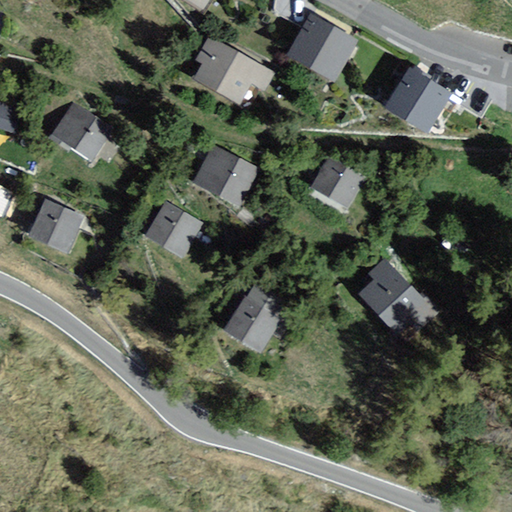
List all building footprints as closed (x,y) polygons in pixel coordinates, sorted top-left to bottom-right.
[(188,0),(205,10),(211,0),(188,0)] [(359,40),(311,11),(285,53),(333,82),(359,40)] [(275,72),(210,33),(195,58),(203,63),(195,77),(239,103),(251,82),(265,90),(275,72)] [(440,94),(400,67),(370,111),(411,138),(440,94)] [(20,110),(0,103),(0,128),(11,133),(20,110)] [(112,128),(73,103),(52,135),(91,160),(112,128)] [(218,142),(193,183),(236,209),(260,168),(218,142)] [(364,178),(328,156),(309,188),(345,210),(364,178)] [(0,187),(0,214),(0,215),(11,193),(0,187)] [(87,217),(47,197),(28,235),(68,254),(87,217)] [(205,220),(167,199),(146,238),(184,259),(205,220)] [(374,279),(358,293),(379,315),(412,285),(386,257),(369,273),(374,279)] [(284,310),(252,291),(228,330),(260,350),(284,310)]
